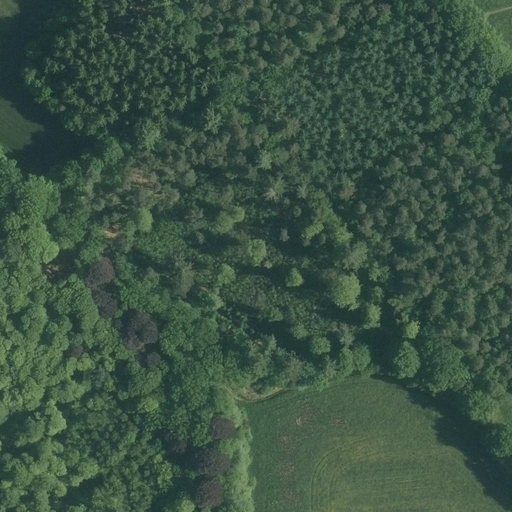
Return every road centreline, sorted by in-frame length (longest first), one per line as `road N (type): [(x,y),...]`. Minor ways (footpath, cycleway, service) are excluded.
road 1 (track): [(409,0),(0,203)]
road 2 (track): [(176,511),(128,380),(36,256),(0,231)]
